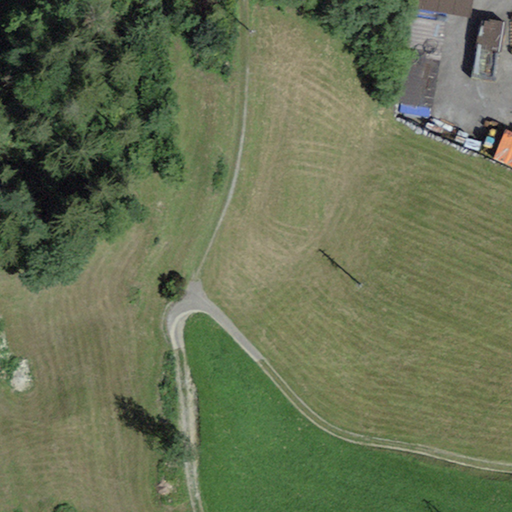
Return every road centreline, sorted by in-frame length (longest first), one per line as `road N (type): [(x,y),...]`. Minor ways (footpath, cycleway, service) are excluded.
road 1 (track): [(196,304),(225,323),(324,425),(511,468)]
road 2 (track): [(196,304),(197,271),(236,150),(240,0)]
road 3 (track): [(199,511),(172,326),(196,304)]
